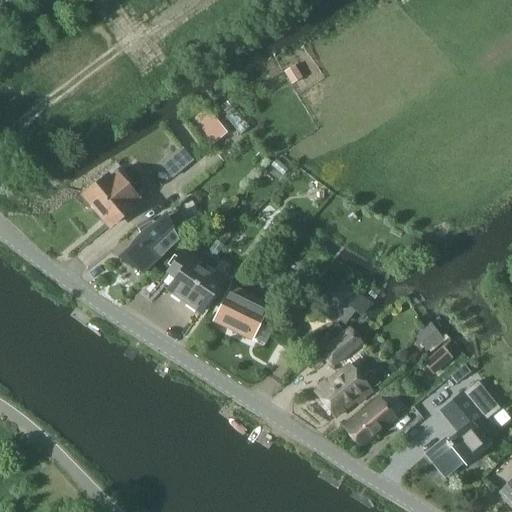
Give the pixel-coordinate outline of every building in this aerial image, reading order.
[(0,2),(0,21),(10,22),(10,3),(0,2)] [(190,118),(210,144),(229,130),(209,103),(190,118)] [(109,179),(105,175),(83,193),(91,202),(91,205),(92,209),(95,212),(98,213),(101,214),(109,223),(131,205),(127,201),(134,195),(116,173),(109,179)] [(123,251),(120,257),(140,269),(140,270),(141,271),(177,236),(176,236),(164,215),(158,217),(152,220),(151,218),(136,226),(138,230),(135,234),(130,239),(127,244),(124,248),(122,251),(123,251)] [(185,302),(208,268),(193,257),(175,244),(159,267),(168,273),(160,284),(185,302)] [(208,268),(185,302),(201,313),(215,294),(218,296),(225,287),(220,284),(224,279),(208,268)] [(374,304),(344,281),(327,303),(349,320),(351,317),(359,323),(374,304)] [(250,340),(266,309),(252,302),(254,298),(232,287),(214,322),(250,340)] [(445,340),(432,322),(414,336),(427,354),(445,340)] [(320,351),(331,365),(358,344),(347,330),(320,351)] [(423,364),(433,375),(452,358),(442,347),(423,364)] [(355,402),(368,392),(346,364),(325,382),(322,381),(315,387),(315,390),(312,392),(332,417),(353,400),(355,402)] [(477,381),(440,412),(441,413),(444,411),(461,431),(448,442),(445,439),(426,455),(444,477),(462,461),(465,464),(488,445),(477,432),(489,422),(487,419),(500,408),(477,381)] [(378,399),(345,427),(361,447),(395,418),(378,399)] [(511,478),(497,493),(511,508),(511,478)]
